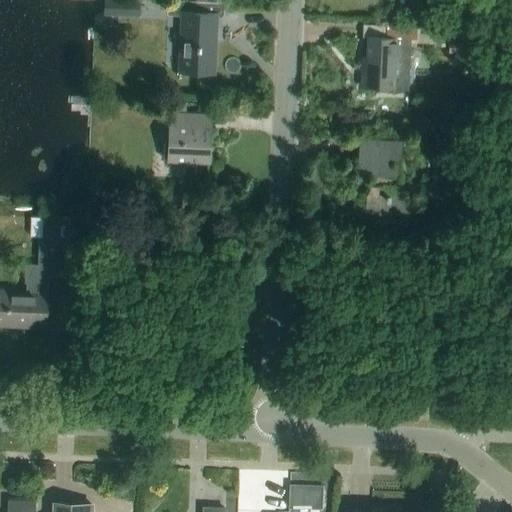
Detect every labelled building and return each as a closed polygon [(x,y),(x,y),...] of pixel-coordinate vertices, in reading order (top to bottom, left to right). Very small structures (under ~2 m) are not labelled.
[(121,0),(105,0),(105,14),(139,16),(140,1),(121,0)] [(217,71),(220,18),(227,18),(228,3),(168,1),(168,16),(180,16),(178,69),(217,71)] [(362,88),(388,89),(409,90),(411,27),(387,26),(386,38),(369,37),(367,75),(363,75),(362,88)] [(467,54),(467,38),(450,37),(450,54),(467,54)] [(170,100),(170,113),(186,114),(186,100),(170,100)] [(170,113),(168,161),(210,162),(212,128),(199,127),(200,115),(186,114),(170,113)] [(360,139),(358,174),(376,175),(375,187),(368,186),(367,212),(408,214),(410,188),(396,188),(397,176),(400,176),(401,140),(360,139)] [(185,196),(182,214),(208,218),(212,198),(197,195),(196,198),(185,196)] [(54,238),(52,274),(69,275),(72,218),(44,216),(43,237),(54,238)] [(46,325),(47,294),(49,265),(26,263),(25,283),(27,283),(26,294),(0,292),(0,323),(13,324),(13,326),(37,327),(37,325),(46,325)] [(431,327),(431,338),(440,338),(445,338),(446,333),(443,333),(443,328),(431,327)] [(352,331),(351,342),(372,343),(372,332),(352,331)] [(293,481),(326,482),(326,472),(293,471),(293,481)] [(292,484),(291,508),(325,510),(326,485),(292,484)] [(9,498),(9,511),(34,511),(35,499),(9,498)] [(91,511),(92,505),(91,505),(91,510),(70,509),(70,504),(55,503),(54,511),(91,511)]
